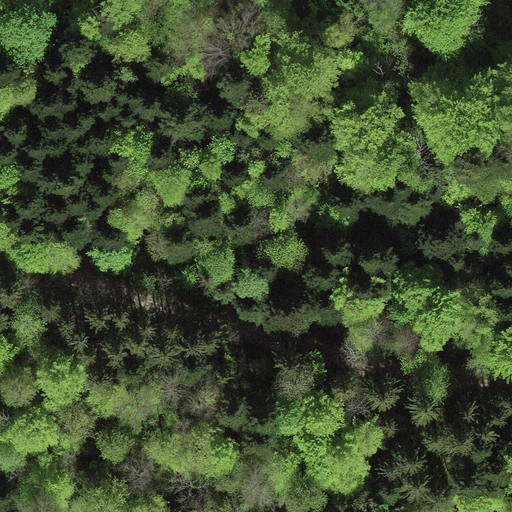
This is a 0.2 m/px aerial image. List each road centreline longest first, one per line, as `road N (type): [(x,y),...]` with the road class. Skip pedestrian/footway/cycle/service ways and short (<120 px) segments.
road 1 (track): [(511,381),(399,371),(295,349),(0,255)]
road 2 (track): [(0,347),(221,511)]
